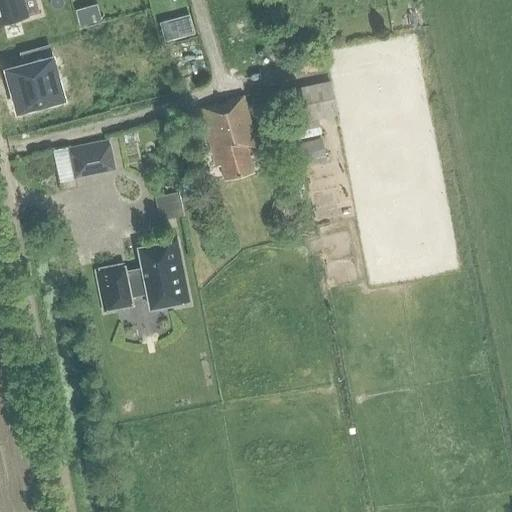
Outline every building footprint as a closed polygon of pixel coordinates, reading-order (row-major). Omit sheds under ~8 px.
[(0,0),(0,25),(29,17),(29,16),(27,16),(22,0),(0,0)] [(101,25),(96,9),(74,15),(79,31),(101,25)] [(191,15),(176,19),(181,38),(196,34),(191,15)] [(96,27),(82,31),(85,45),(99,41),(96,27)] [(49,46),(20,54),(23,65),(5,70),(17,113),(63,100),(49,46)] [(337,115),(330,82),(293,90),(301,123),(337,115)] [(218,106),(203,110),(219,173),(224,172),(226,181),(254,174),(248,152),(263,148),(250,97),(229,103),(229,105),(219,107),(218,106)] [(313,141),(301,144),(305,165),(323,161),(318,140),(313,141)] [(70,148),(75,175),(113,168),(107,141),(70,148)] [(183,216),(178,192),(154,197),(159,222),(183,216)] [(149,308),(186,301),(175,242),(161,244),(161,245),(138,249),(140,261),(141,268),(122,271),(121,265),(95,270),(102,309),(128,304),(127,296),(146,293),(149,308)]
